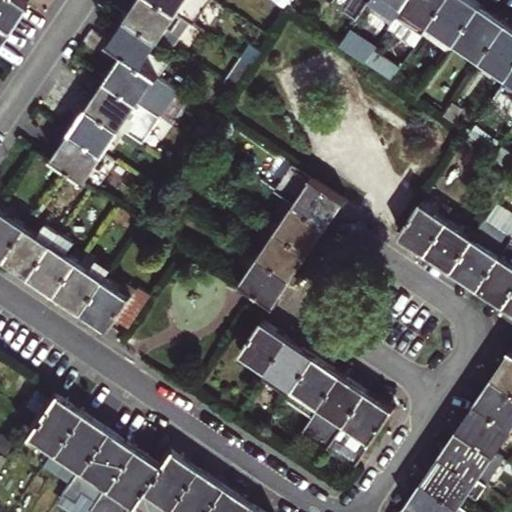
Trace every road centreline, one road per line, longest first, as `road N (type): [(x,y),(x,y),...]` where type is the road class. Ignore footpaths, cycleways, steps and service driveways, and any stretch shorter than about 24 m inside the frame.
road 1 (residential): [(331,511),(0,285)]
road 2 (residential): [(437,392),(484,323),(362,241),(315,310)]
road 3 (residential): [(315,310),(437,392)]
road 4 (residential): [(357,511),(437,392)]
road 5 (residential): [(0,118),(81,0)]
